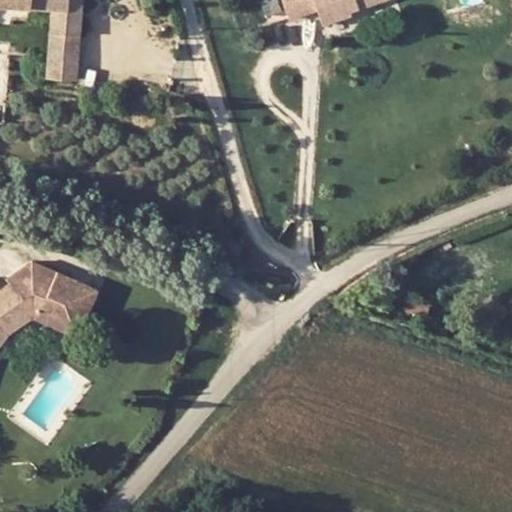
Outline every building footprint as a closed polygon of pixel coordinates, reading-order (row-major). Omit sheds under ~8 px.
[(0,0),(0,5),(52,9),(67,11),(67,0),(0,0)] [(52,9),(50,35),(79,37),(80,0),(67,0),(67,11),(52,9)] [(298,0),(303,15),(334,5),(339,21),(367,11),(366,6),(363,0),(377,0),(379,2),(383,0),(298,0)] [(50,35),(49,52),(78,53),(79,37),(50,35)] [(76,80),(78,53),(49,52),(47,79),(76,80)] [(0,329),(4,325),(33,308),(59,321),(61,317),(79,326),(95,296),(81,288),(78,293),(56,281),(59,277),(36,264),(9,278),(12,283),(0,290),(0,329)] [(73,339),(79,326),(61,317),(59,321),(33,308),(4,325),(0,329),(0,343),(9,334),(34,320),(73,339)]
